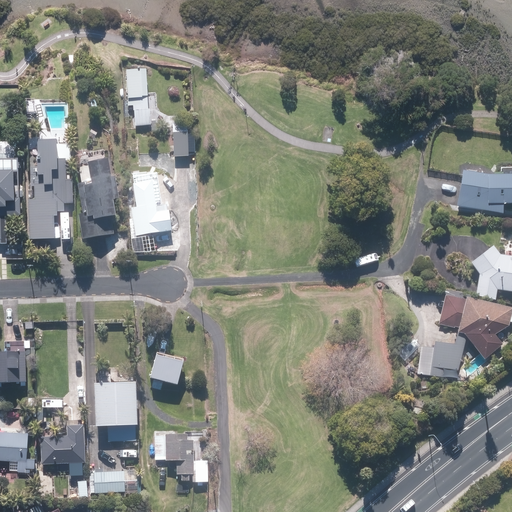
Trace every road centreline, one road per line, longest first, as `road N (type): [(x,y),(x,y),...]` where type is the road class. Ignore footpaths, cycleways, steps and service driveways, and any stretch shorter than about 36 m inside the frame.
road 1 (residential): [(162,284),(0,289)]
road 2 (primary): [(391,511),(511,418)]
